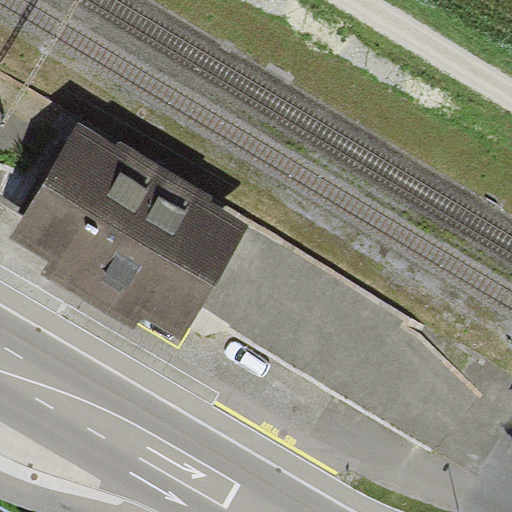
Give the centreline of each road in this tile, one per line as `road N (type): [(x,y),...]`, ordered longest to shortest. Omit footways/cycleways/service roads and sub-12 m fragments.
road 1 (primary): [(0,366),(247,511)]
road 2 (track): [(357,0),(511,93)]
